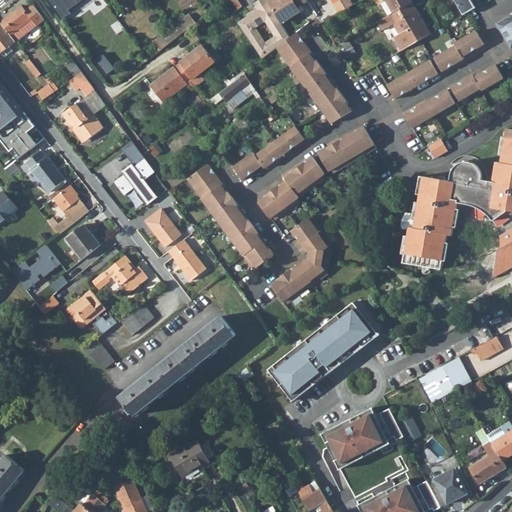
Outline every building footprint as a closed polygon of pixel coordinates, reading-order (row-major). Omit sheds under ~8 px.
[(47,0),(61,20),(71,12),(69,9),(82,0),(47,0)] [(232,0),(239,9),(243,6),(239,0),(232,0)] [(262,59),(277,48),(290,37),(281,22),(268,2),(266,0),(258,0),(254,3),(258,9),(238,22),(262,59)] [(306,0),(270,0),(268,2),(281,22),(297,11),(295,8),(299,5),(306,0)] [(340,0),(333,4),(338,13),(354,5),(351,0),(340,0)] [(386,0),(387,1),(393,12),(412,2),(411,0),(386,0)] [(454,0),(463,15),(466,13),(476,8),(471,0),(454,0)] [(383,4),(389,15),(393,12),(387,1),(383,4)] [(389,15),(393,24),(417,11),(412,2),(393,12),(389,15)] [(1,22),(11,34),(32,18),(37,25),(44,19),(34,5),(26,10),(22,6),(1,22)] [(394,37),(401,50),(421,39),(430,34),(417,11),(393,24),(399,34),(394,37)] [(176,25),(182,34),(196,22),(190,14),(176,25)] [(378,21),(383,30),(393,24),(389,15),(378,21)] [(511,21),(510,17),(498,23),(511,47),(511,21)] [(32,18),(11,34),(16,41),(37,25),(32,18)] [(0,53),(9,46),(16,41),(11,34),(1,22),(0,20),(0,53)] [(156,41),(162,49),(167,45),(182,34),(176,25),(156,41)] [(476,31),(454,44),(456,46),(462,57),(463,59),(464,59),(463,56),(484,44),(476,31)] [(277,48),(291,67),(311,52),(296,32),(290,37),(277,48)] [(338,48),(342,54),(352,47),(349,42),(338,48)] [(181,63),(198,85),(205,79),(200,73),(215,61),(202,45),(180,62),(181,63)] [(0,53),(0,56),(2,59),(13,50),(9,46),(0,53)] [(434,58),(442,71),(463,59),(462,57),(456,46),(434,58)] [(342,54),(345,58),(355,52),(352,47),(342,54)] [(291,67),(302,81),(322,67),(317,60),(316,62),(314,59),(316,58),(311,52),(291,67)] [(95,60),(100,67),(109,60),(104,54),(95,60)] [(26,62),(37,76),(41,73),(30,59),(26,62)] [(66,64),(75,77),(82,72),(73,59),(66,64)] [(409,73),(417,86),(438,73),(431,60),(409,73)] [(151,85),(164,102),(187,84),(192,89),(198,85),(181,63),(175,68),(174,67),(151,85)] [(480,88),(482,90),(504,78),(496,64),(475,77),(474,77),(480,88)] [(302,81),(312,95),(332,81),(328,75),(326,76),(325,74),(326,73),(322,67),(302,81)] [(75,77),(70,81),(77,90),(81,87),(87,96),(88,97),(96,91),(82,72),(75,77)] [(223,97),(233,109),(253,92),(256,90),(245,73),(220,93),(223,97)] [(387,85),(395,98),(417,86),(409,73),(387,85)] [(452,87),(459,100),(480,88),(474,77),(475,77),(473,74),(452,87)] [(49,83),(55,91),(59,88),(50,76),(46,79),(49,83)] [(312,95),(322,109),(342,95),(338,88),(336,90),(335,88),(337,86),(332,81),(312,95)] [(38,92),(43,99),(55,91),(49,83),(38,92)] [(0,144),(15,162),(45,138),(0,84),(0,144)] [(426,102),(434,115),(456,103),(448,89),(426,102)] [(87,96),(77,103),(82,110),(86,107),(92,116),(94,114),(107,105),(96,91),(88,97),(87,96)] [(211,99),(216,102),(223,97),(220,93),(211,99)] [(322,109),(332,122),(352,111),(346,102),(347,101),(342,95),(322,109)] [(405,114),(412,128),(434,115),(426,102),(405,114)] [(75,129),(80,137),(88,139),(101,129),(101,125),(94,114),(92,116),(86,108),(82,110),(77,103),(63,113),(68,121),(67,121),(73,130),(75,129)] [(266,116),(268,118),(273,115),(268,108),(264,112),(266,116)] [(233,120),(241,130),(248,125),(240,114),(233,120)] [(276,140),(285,153),(305,138),(296,126),(276,140)] [(349,135),(360,153),(362,152),(364,155),(376,147),(375,144),(365,128),(362,127),(357,130),(358,131),(356,132),(355,131),(349,135)] [(409,229),(403,262),(441,269),(447,235),(452,235),(458,202),(467,204),(474,206),(482,209),(487,214),(491,218),(493,220),(495,224),(497,227),(498,231),(500,235),(500,237),(501,240),(501,242),(501,245),(500,248),(498,250),(493,277),(510,268),(508,265),(511,262),(511,128),(507,128),(501,162),(496,161),(493,181),(482,179),(482,177),(482,174),(481,171),(478,166),(474,163),(470,161),(466,161),(462,162),(459,163),(455,166),(453,170),(451,175),(450,180),(423,176),(416,214),(414,227),(410,226),(409,229)] [(345,162),(346,165),(360,157),(358,154),(360,153),(349,135),(342,138),(343,140),(341,141),(341,139),(334,143),(345,162)] [(435,141),(443,154),(448,150),(441,137),(435,141)] [(262,165),(264,168),(285,153),(276,140),(256,155),(255,155),(262,165)] [(428,145),(435,158),(443,154),(435,141),(428,145)] [(150,147),(157,156),(163,151),(156,142),(150,147)] [(123,151),(140,174),(151,166),(142,154),(134,143),(123,151)] [(318,152),(329,171),(332,170),(334,173),(346,165),(345,162),(334,143),(327,147),(328,149),(326,150),(325,149),(318,152)] [(22,165),(37,185),(41,182),(49,192),(66,179),(59,170),(58,171),(41,150),(22,165)] [(242,179),(262,165),(255,155),(256,155),(254,152),(253,153),(234,167),(242,179)] [(311,184),(313,187),(325,178),(323,175),(325,173),(313,156),(306,160),(308,162),(306,163),(304,162),(298,166),(311,184)] [(13,163),(5,169),(10,175),(18,168),(13,163)] [(187,178),(202,198),(222,183),(208,163),(187,178)] [(286,180),(297,194),(299,192),(301,195),(313,187),(311,184),(298,166),(292,171),(293,172),(291,174),(290,172),(284,177),(286,180)] [(272,190),(285,207),(287,210),(299,202),(296,199),(299,197),(297,194),(286,180),(280,184),(281,185),(279,187),(278,185),(272,190)] [(202,198),(212,212),(233,197),(228,191),(226,192),(225,190),(227,189),(222,183),(202,198)] [(69,185),(53,198),(69,217),(85,204),(69,185)] [(0,222),(18,208),(4,190),(0,193),(0,222)] [(259,202),(271,218),(273,216),(275,219),(287,210),(285,207),(272,190),(266,194),(267,196),(259,202)] [(212,212),(223,227),(243,211),(238,205),(237,207),(235,205),(237,203),(233,197),(212,212)] [(155,232),(166,246),(181,234),(161,208),(145,220),(153,229),(154,229),(156,231),(155,232)] [(223,227),(233,241),(253,226),(249,220),(247,221),(246,219),(247,218),(243,211),(223,227)] [(409,229),(410,226),(414,227),(416,214),(406,212),(402,219),(401,224),(402,228),(409,229)] [(297,238),(302,244),(323,229),(312,214),(292,230),(296,236),(297,235),(299,237),(297,238)] [(56,220),(50,224),(58,234),(68,227),(65,222),(61,226),(56,220)] [(66,238),(83,259),(101,245),(85,224),(66,238)] [(233,241),(244,256),(263,240),(259,234),(257,235),(256,233),(258,232),(253,226),(233,241)] [(333,250),(330,246),(333,243),(323,229),(302,244),(306,250),(308,249),(309,251),(308,254),(331,259),(333,250)] [(181,267),(191,280),(207,268),(184,239),(169,250),(179,264),(180,263),(182,266),(181,267)] [(244,256),(254,269),(272,256),(272,252),(269,248),(268,249),(266,247),(268,246),(263,240),(244,256)] [(25,261),(12,271),(27,290),(40,279),(38,276),(42,273),(44,277),(61,263),(47,246),(46,244),(37,251),(42,258),(30,267),(25,261)] [(298,263),(311,280),(313,279),(315,282),(328,272),(325,269),(330,266),(331,259),(308,254),(308,258),(305,260),(304,258),(298,263)] [(110,280),(109,279),(113,276),(121,285),(122,284),(129,292),(148,277),(139,266),(136,268),(134,270),(129,263),(131,262),(125,255),(93,281),(99,289),(110,280)] [(297,290),(299,293),(311,285),(309,282),(311,280),(298,263),(292,267),(294,269),(292,270),(290,269),(284,273),(297,290)] [(270,284),(283,301),(285,299),(287,302),(299,293),(297,290),(284,273),(278,278),(279,279),(277,281),(276,279),(270,284)] [(63,275),(51,285),(57,292),(69,282),(63,275)] [(82,296),(84,299),(93,292),(91,289),(82,296)] [(106,308),(93,292),(84,299),(82,296),(72,304),(68,308),(68,311),(72,315),(81,326),(84,326),(96,317),(99,314),(106,308)] [(53,295),(39,306),(42,310),(46,314),(60,303),(53,295)] [(121,320),(132,335),(154,317),(143,302),(121,320)] [(377,334),(353,302),(269,369),(293,400),(377,334)] [(118,322),(112,315),(106,320),(103,316),(94,324),(102,334),(118,322)] [(120,396),(135,415),(219,347),(236,334),(221,316),(120,396)] [(477,346),(474,348),(481,360),(503,347),(497,335),(477,346)] [(84,349),(105,369),(115,361),(97,338),(84,349)] [(442,366),(456,390),(459,388),(471,381),(458,357),(442,366)] [(254,374),(249,365),(233,378),(238,387),(254,374)] [(420,378),(434,402),(456,390),(442,366),(420,378)] [(473,390),(476,397),(497,386),(493,379),(473,390)] [(372,407),(322,433),(340,469),(391,443),(389,439),(395,436),(397,439),(404,435),(389,408),(376,415),(372,407)] [(497,450),(503,459),(511,454),(511,423),(510,421),(494,431),(489,424),(484,428),(491,440),(497,450)] [(171,466),(173,470),(176,470),(178,469),(182,477),(210,461),(209,459),(201,445),(197,439),(170,455),(174,462),(172,463),(171,466)] [(470,467),(480,483),(501,470),(499,467),(506,463),(503,459),(497,450),(491,440),(485,444),(491,454),(470,467)] [(201,445),(209,459),(215,455),(207,441),(201,445)] [(0,499),(25,469),(6,454),(0,461),(0,499)] [(435,478),(448,503),(456,499),(455,497),(454,495),(458,493),(459,495),(467,491),(456,469),(444,475),(443,473),(435,478)] [(114,486),(125,509),(128,507),(130,511),(148,511),(133,478),(114,486)] [(409,478),(359,504),(362,511),(426,511),(433,507),(435,510),(441,507),(428,481),(427,480),(414,487),(409,478)] [(67,487),(70,490),(76,484),(82,489),(84,486),(75,479),(67,487)] [(299,491),(303,498),(320,488),(316,481),(299,491)] [(286,490),(289,495),(298,490),(295,485),(286,490)] [(333,511),(327,499),(320,488),(303,498),(309,510),(316,506),(318,505),(322,511),(333,511)] [(241,499),(248,511),(256,511),(243,489),(237,492),(241,499)] [(92,492),(89,490),(82,500),(86,502),(92,492)] [(57,495),(49,503),(60,511),(100,511),(106,504),(92,492),(86,502),(84,504),(81,502),(75,510),(57,495)]
